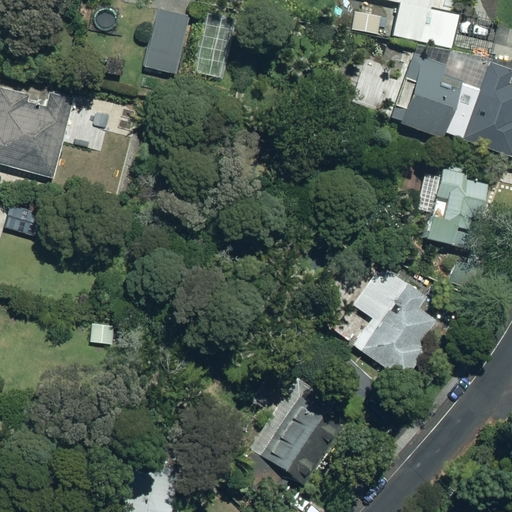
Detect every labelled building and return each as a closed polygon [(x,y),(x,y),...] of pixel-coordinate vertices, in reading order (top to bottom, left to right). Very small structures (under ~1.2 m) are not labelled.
[(393,30),(454,44),(460,14),(431,8),(432,0),(375,0),(398,5),(393,30)] [(142,69),(173,77),(188,19),(157,11),(142,69)] [(225,23),(200,20),(193,75),(218,78),(225,23)] [(487,67),(449,53),(444,68),(411,56),(388,122),(441,141),(443,135),(511,160),(511,158),(511,87),(507,85),(511,72),(489,64),(487,67)] [(4,168),(51,180),(72,101),(49,95),(45,108),(21,101),(11,139),(2,137),(0,146),(0,163),(5,165),(4,168)] [(414,160),(384,156),(381,179),(410,184),(414,160)] [(423,241),(449,246),(453,230),(462,232),(466,214),(477,216),(484,185),(464,181),(467,167),(440,161),(423,241)] [(0,229),(35,239),(42,214),(0,202),(0,229)] [(94,223),(116,228),(121,208),(100,203),(94,223)] [(446,286),(461,292),(471,267),(455,261),(446,286)] [(352,348),(402,383),(424,350),(417,346),(434,322),(417,310),(425,298),(387,271),(372,277),(351,307),(371,320),(352,348)] [(329,383),(356,407),(376,385),(349,360),(329,383)] [(251,492),(270,504),(286,478),(302,488),(340,428),(324,417),(333,404),(295,380),(234,475),(251,492)] [(168,511),(174,480),(119,469),(110,511),(168,511)]
